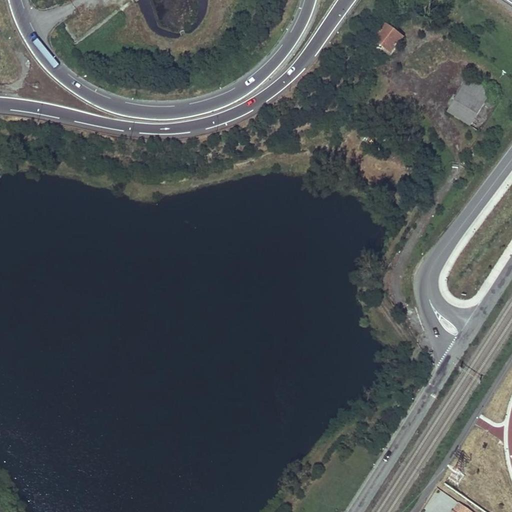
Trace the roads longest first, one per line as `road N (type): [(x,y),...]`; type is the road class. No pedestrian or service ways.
road 1 (motorway): [(310,0),(294,41),(259,78),(200,110),(168,115),(125,112),(69,85),(43,62),(10,0)]
road 2 (motorway): [(0,105),(160,131),(220,120),(257,102),(299,65),(345,0)]
road 3 (residential): [(441,336),(423,339),(411,325),(397,301),(395,275),(455,168),(455,145),(431,114),(407,103),(398,76)]
road 4 (unclassified): [(352,511),(457,349)]
road 5 (unclassified): [(429,299),(433,263),(511,157)]
